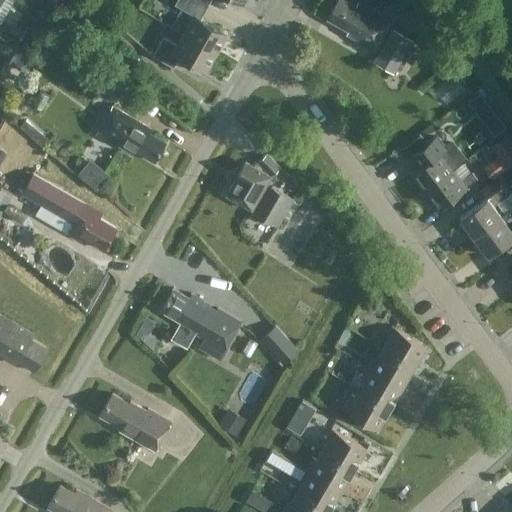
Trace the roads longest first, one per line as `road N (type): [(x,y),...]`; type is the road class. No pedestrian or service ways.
road 1 (residential): [(0,504),(261,46)]
road 2 (residential): [(511,391),(261,46)]
road 3 (residential): [(426,511),(503,447),(511,426)]
